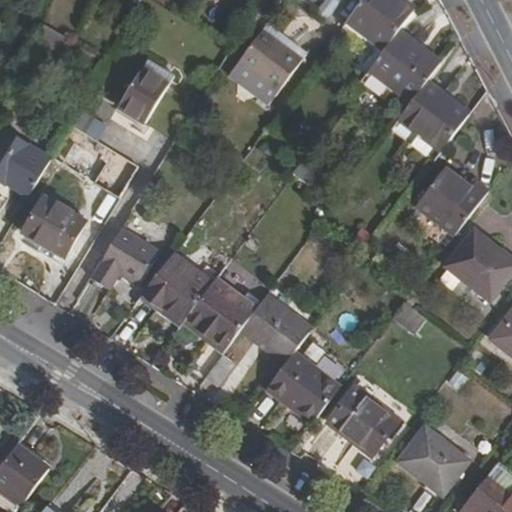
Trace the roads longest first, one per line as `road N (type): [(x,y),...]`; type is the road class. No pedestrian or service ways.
road 1 (residential): [(36,361),(157,157),(111,131)]
road 2 (secondary): [(283,511),(36,361)]
